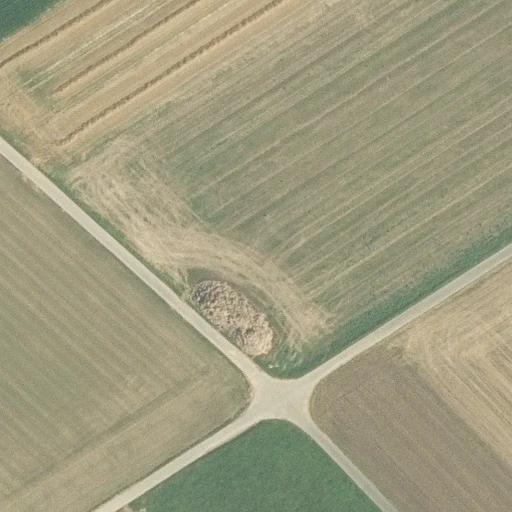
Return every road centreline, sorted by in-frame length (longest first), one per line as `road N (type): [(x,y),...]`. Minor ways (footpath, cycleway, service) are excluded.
road 1 (track): [(387,511),(279,399),(0,148)]
road 2 (track): [(105,511),(511,250)]
